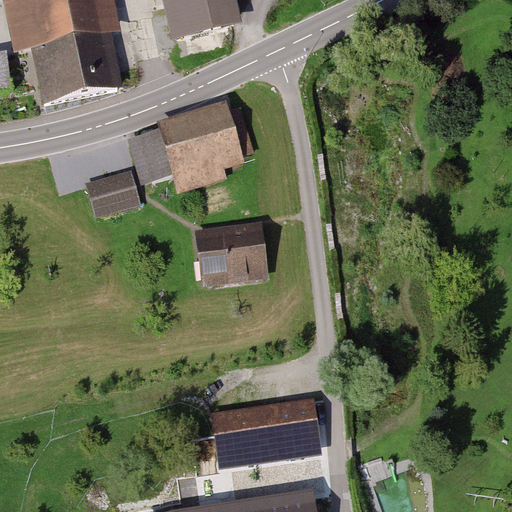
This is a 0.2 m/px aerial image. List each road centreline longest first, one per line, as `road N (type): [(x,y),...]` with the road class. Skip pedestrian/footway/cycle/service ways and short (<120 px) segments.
road 1 (residential): [(285,51),(343,511)]
road 2 (tertiary): [(0,137),(143,111),(285,51)]
